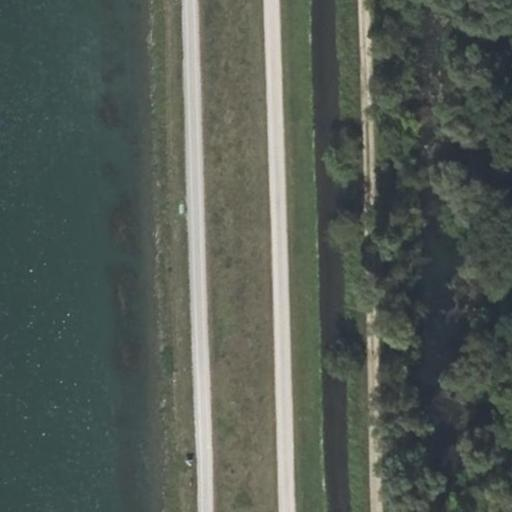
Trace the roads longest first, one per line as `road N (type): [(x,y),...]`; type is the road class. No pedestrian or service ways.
road 1 (track): [(205,511),(190,0)]
road 2 (track): [(278,0),(292,511)]
road 3 (track): [(359,0),(373,511)]
